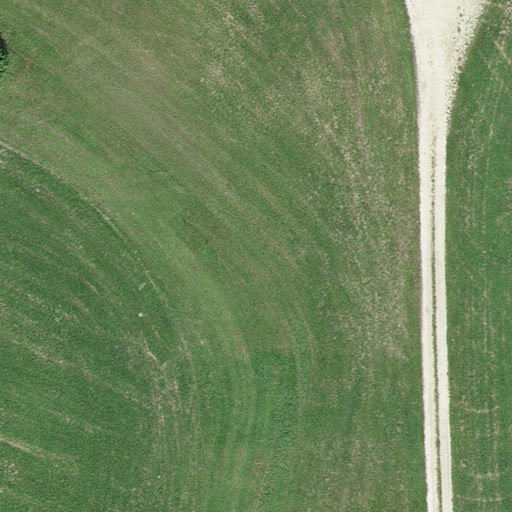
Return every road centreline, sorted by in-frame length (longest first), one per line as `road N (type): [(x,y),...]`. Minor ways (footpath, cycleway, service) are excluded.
road 1 (track): [(403,0),(421,113),(435,511)]
road 2 (track): [(421,113),(463,0)]
